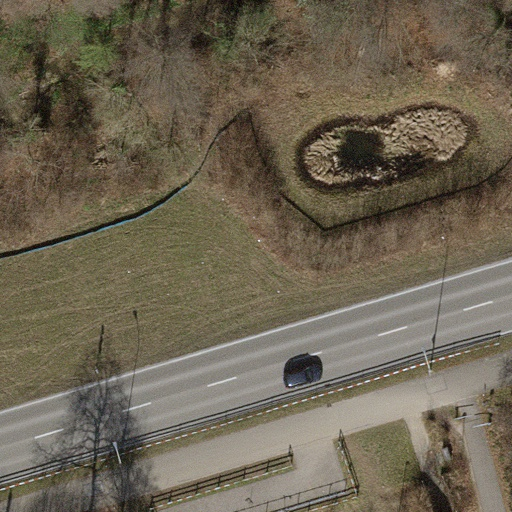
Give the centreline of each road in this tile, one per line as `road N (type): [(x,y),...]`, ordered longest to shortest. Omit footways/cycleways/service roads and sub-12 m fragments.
road 1 (secondary): [(511,297),(0,449)]
road 2 (track): [(466,383),(498,511)]
